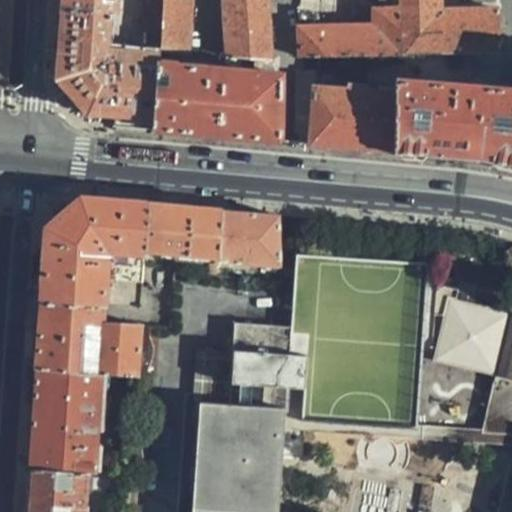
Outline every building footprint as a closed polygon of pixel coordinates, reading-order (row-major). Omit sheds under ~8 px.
[(117,114),(155,117),(159,52),(106,51),(106,46),(110,47),(111,15),(119,15),(119,0),(63,0),(62,20),(58,78),(88,113),(105,114),(117,114)] [(256,60),(276,62),(273,36),(269,0),(162,0),(159,52),(183,54),(188,54),(191,0),(226,0),(231,58),(256,60)] [(301,11),(305,58),(405,56),(402,0),(379,0),(378,26),(320,28),(320,16),(301,11)] [(402,0),(405,56),(443,55),(442,10),(441,0),(402,0)] [(442,10),(443,55),(468,53),(502,53),(501,9),(476,10),(442,10)] [(155,117),(154,129),(222,136),(259,139),(283,141),(281,77),(276,62),(256,60),(255,73),(183,68),(183,54),(159,52),(155,117)] [(443,55),(405,56),(406,70),(463,69),(468,68),(468,53),(443,55)] [(371,90),(397,91),(398,82),(398,69),(371,71),(371,90)] [(406,70),(398,69),(398,82),(462,86),(463,69),(406,70)] [(317,100),(318,86),(320,72),(306,72),(299,73),(299,100),(317,100)] [(397,91),(394,152),(460,159),(473,160),(501,163),(511,165),(511,90),(462,86),(398,82),(397,91)] [(342,147),(394,152),(397,91),(371,90),(318,86),(317,100),(315,113),(314,127),(312,143),(342,147)] [(314,127),(315,113),(299,112),(299,126),(314,127)] [(117,126),(154,129),(155,117),(117,114),(117,126)] [(143,252),(147,204),(81,198),(47,230),(46,242),(41,302),(103,306),(108,268),(119,269),(119,274),(114,275),(113,281),(141,283),(143,252)] [(220,261),(241,263),(244,212),(156,204),(147,204),(143,252),(219,258),(220,261)] [(279,265),(278,214),(261,213),(244,212),(241,263),(279,265)] [(279,511),(284,431),(285,422),(416,430),(427,265),(297,256),(295,281),(292,329),(235,325),(233,354),(230,407),(200,405),(193,511),(279,511)] [(511,315),(447,301),(432,362),(494,377),(481,434),(511,440),(511,315)] [(103,306),(41,302),(40,317),(104,322),(103,306)] [(104,322),(40,317),(37,357),(36,367),(103,372),(130,374),(140,374),(142,325),(104,322)] [(200,405),(230,407),(233,354),(197,351),(193,405),(200,405)] [(103,372),(36,367),(35,383),(101,390),(103,372)] [(101,390),(35,383),(30,454),(29,468),(86,471),(94,471),(101,390)] [(416,430),(285,422),(284,431),(511,445),(511,440),(481,434),(416,430)] [(29,478),(26,511),(83,511),(86,471),(29,468),(29,478)] [(126,491),(124,508),(134,509),(135,492),(126,491)]
